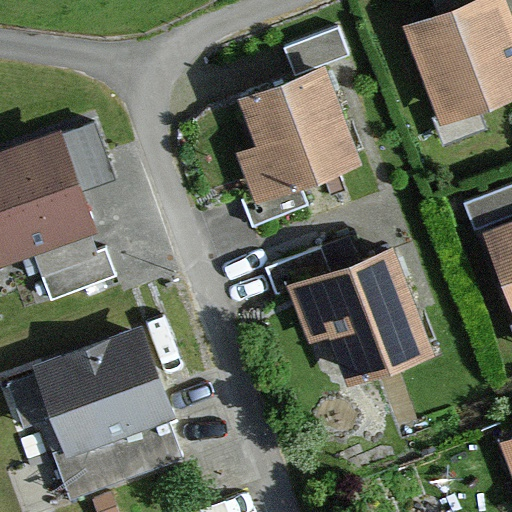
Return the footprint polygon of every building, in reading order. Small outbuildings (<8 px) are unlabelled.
[(511,8),(509,0),(480,0),(407,27),(444,127),(511,102),(511,8)] [(267,144),(242,154),(262,203),(370,161),(333,66),(249,98),(267,144)] [(70,131),(0,154),(0,251),(4,263),(103,230),(70,131)] [(511,223),(490,232),(511,290),(511,223)] [(401,247),(290,288),(311,345),(335,336),(353,384),(440,352),(401,247)] [(145,327),(39,364),(72,455),(177,417),(145,327)]
